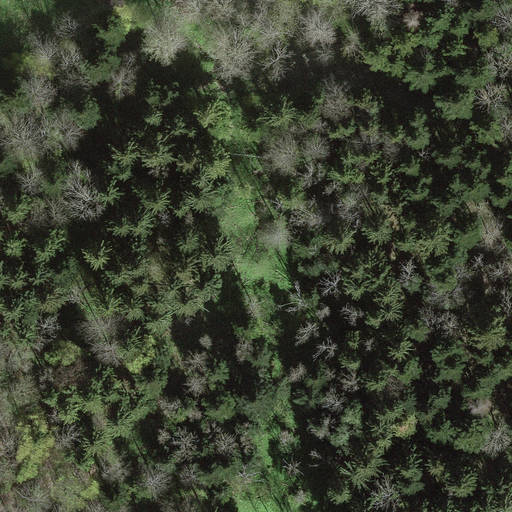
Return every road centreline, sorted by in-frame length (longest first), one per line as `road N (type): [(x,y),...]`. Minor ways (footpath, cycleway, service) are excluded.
road 1 (track): [(115,0),(134,50),(161,80),(205,88),(323,67),(374,68),(432,93),(511,159)]
road 2 (track): [(511,452),(474,435),(424,433),(334,504),(284,511)]
road 3 (track): [(254,511),(188,488),(133,496)]
